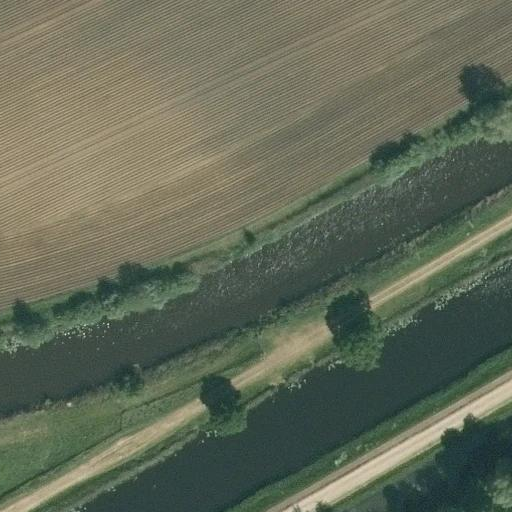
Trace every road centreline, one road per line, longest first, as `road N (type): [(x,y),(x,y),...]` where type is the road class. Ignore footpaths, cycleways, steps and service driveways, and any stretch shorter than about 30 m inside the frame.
road 1 (track): [(12,511),(326,328)]
road 2 (track): [(300,511),(511,388)]
road 3 (track): [(326,328),(511,219)]
